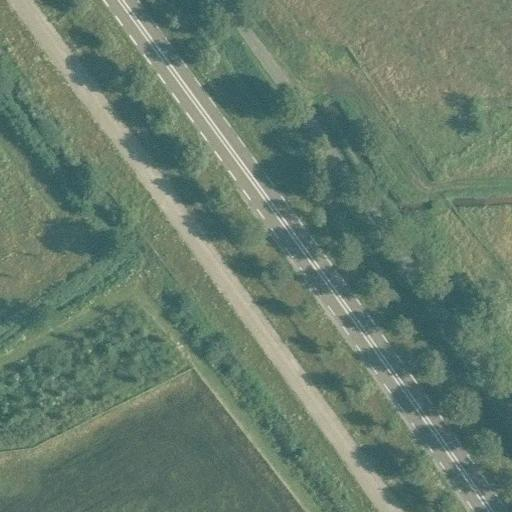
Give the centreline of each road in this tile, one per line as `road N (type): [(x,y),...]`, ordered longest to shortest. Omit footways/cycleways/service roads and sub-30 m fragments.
road 1 (primary): [(491,511),(120,0)]
road 2 (unclassified): [(511,401),(229,0)]
